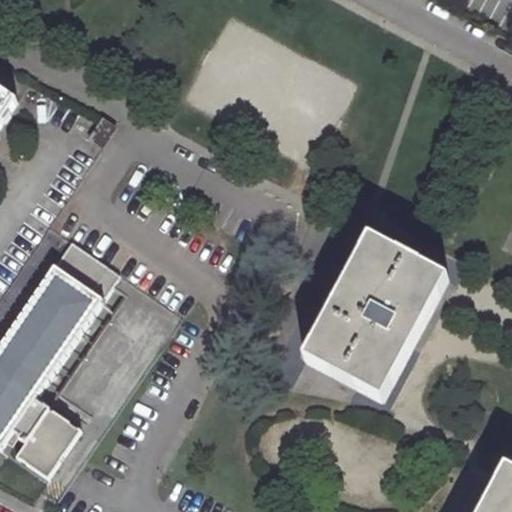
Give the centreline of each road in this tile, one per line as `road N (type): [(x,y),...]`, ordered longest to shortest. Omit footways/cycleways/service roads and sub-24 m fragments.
road 1 (residential): [(0,42),(124,111),(135,137),(279,222),(131,501),(150,511)]
road 2 (residential): [(381,0),(511,69)]
